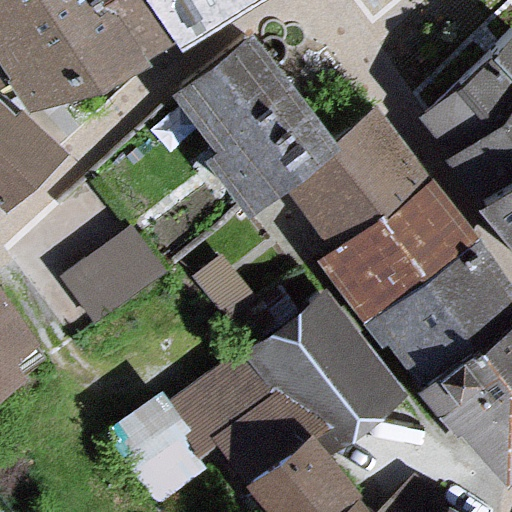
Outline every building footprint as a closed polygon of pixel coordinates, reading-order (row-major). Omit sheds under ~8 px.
[(148,0),(0,0),(0,59),(5,67),(24,96),(140,50),(170,31),(148,0)] [(148,0),(170,31),(174,35),(227,0),(148,0)] [(243,19),(163,79),(206,137),(196,146),(242,202),(277,172),(329,127),(243,19)] [(511,21),(510,20),(413,104),(466,183),(511,147),(511,21)] [(0,198),(0,199),(62,145),(16,98),(10,103),(0,93),(0,198)] [(370,94),(329,127),(277,172),(325,237),(423,165),(370,94)] [(511,147),(466,183),(511,239),(511,147)] [(423,165),(325,237),(312,249),(358,313),(471,228),(423,165)] [(58,271),(92,317),(161,266),(127,220),(58,271)] [(511,284),(471,228),(358,313),(411,376),(469,330),(511,301),(511,284)] [(253,291),(219,248),(189,271),(222,314),(253,291)] [(321,282),(237,345),(264,384),(271,379),(322,415),(310,425),(327,447),(402,386),(321,282)] [(0,379),(43,349),(0,288),(0,379)] [(511,301),(469,330),(411,376),(498,472),(511,456),(511,301)] [(101,422),(155,499),(204,464),(195,449),(212,435),(208,428),(264,384),(237,345),(166,394),(157,383),(101,422)] [(264,384),(208,428),(212,435),(237,471),(272,441),(304,419),(310,425),(322,415),(271,379),(264,384)] [(272,441),(237,471),(269,511),(306,511),(351,479),(327,447),(310,425),(304,419),(272,441)] [(428,511),(440,494),(411,469),(373,506),(378,511),(428,511)] [(378,511),(373,506),(351,479),(306,511),(378,511)] [(475,511),(440,494),(428,511),(475,511)]
